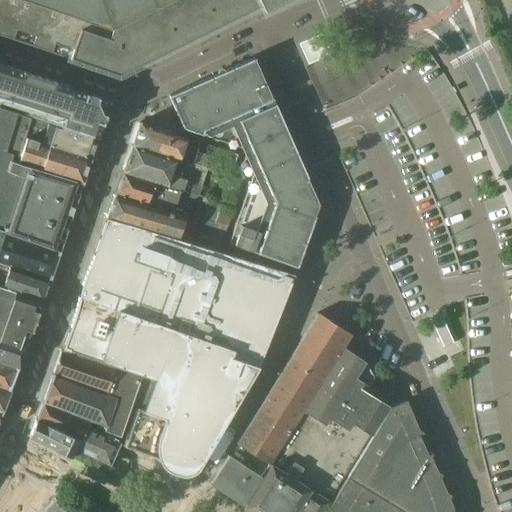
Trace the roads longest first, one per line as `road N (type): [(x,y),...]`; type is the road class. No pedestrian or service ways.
road 1 (residential): [(360,245),(475,511)]
road 2 (residential): [(267,32),(133,88),(0,43)]
road 3 (residential): [(267,32),(360,245)]
